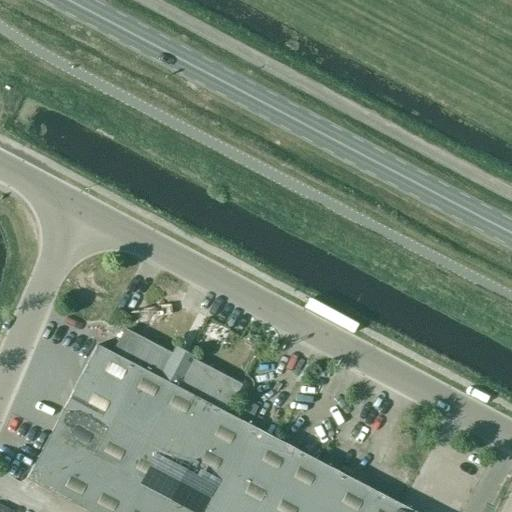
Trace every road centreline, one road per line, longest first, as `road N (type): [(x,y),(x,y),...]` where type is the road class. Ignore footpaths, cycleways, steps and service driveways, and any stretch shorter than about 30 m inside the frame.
road 1 (primary): [(511,233),(65,0)]
road 2 (unclassified): [(511,437),(76,206)]
road 3 (unclassified): [(511,197),(142,0)]
road 4 (unclassified): [(0,387),(76,206)]
